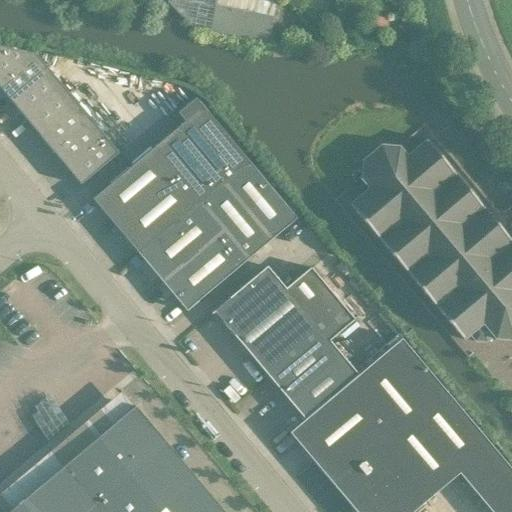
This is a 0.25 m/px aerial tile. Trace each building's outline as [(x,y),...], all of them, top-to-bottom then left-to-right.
[(167,0),(167,2),(190,28),(267,44),(275,1),(274,1),(274,0),(167,0)] [(36,56),(0,46),(0,89),(80,185),(118,153),(36,56)] [(184,122),(91,200),(136,253),(246,160),(194,99),(177,113),(184,122)] [(511,242),(426,141),(406,157),(398,147),(380,145),(362,161),(360,178),(369,188),(350,205),(462,337),(468,332),(475,340),(486,341),(493,335),(495,337),(511,339),(511,242)] [(246,160),(136,253),(176,301),(182,296),(190,307),(295,218),(246,160)] [(266,266),(216,308),(225,319),(221,322),(267,376),(321,331),(329,341),(354,320),(310,267),(285,288),(266,266)] [(321,331),(267,376),(285,398),(339,353),(329,341),(321,331)] [(304,420),(289,433),(355,511),(412,511),(458,473),(490,511),(511,511),(511,474),(399,339),(357,375),(304,420)] [(339,353),(285,398),(304,420),(357,375),(339,353)] [(8,511),(223,511),(134,406),(58,470),(8,511)]
